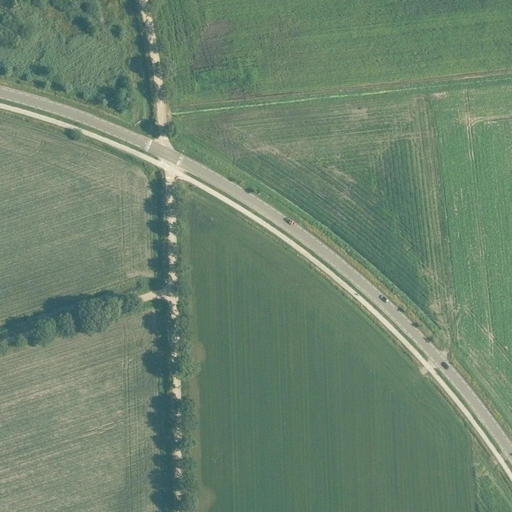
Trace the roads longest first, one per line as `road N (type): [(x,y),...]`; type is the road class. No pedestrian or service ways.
road 1 (secondary): [(0,93),(127,136),(269,214),(420,337),(511,456)]
road 2 (track): [(143,0),(169,187),(181,511)]
road 3 (track): [(173,289),(0,342)]
